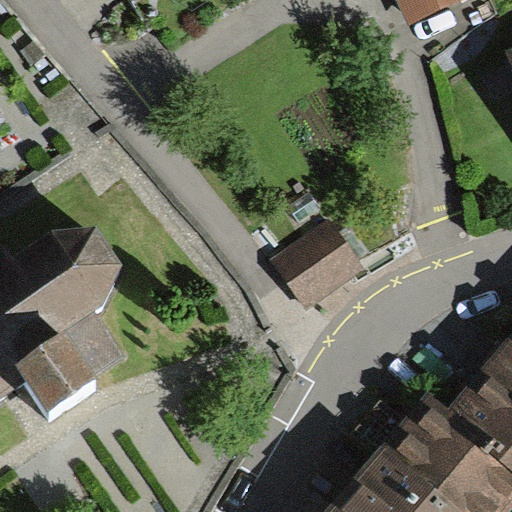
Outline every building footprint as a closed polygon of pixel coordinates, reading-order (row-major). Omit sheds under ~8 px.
[(397,0),(410,29),(474,0),(397,0)] [(511,54),(502,59),(511,82),(511,54)] [(349,270),(321,229),(273,261),(301,302),(349,270)] [(4,261),(0,264),(0,412),(17,401),(47,443),(101,404),(85,383),(122,357),(99,324),(124,277),(98,239),(55,245),(12,273),(4,261)] [(511,511),(511,344),(496,365),(449,424),(423,403),(335,511),(511,511)]
